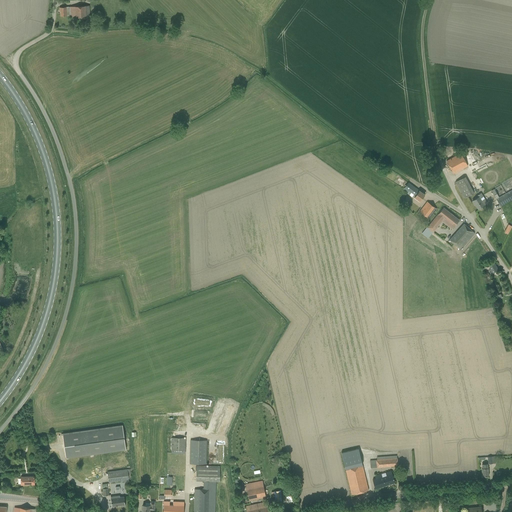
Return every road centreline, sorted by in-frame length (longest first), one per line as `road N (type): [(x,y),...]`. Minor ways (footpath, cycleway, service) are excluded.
road 1 (track): [(409,178),(215,46),(164,34),(50,30)]
road 2 (unclassified): [(15,60),(63,161),(76,239),(51,354),(0,431)]
road 3 (primary): [(0,401),(44,319),(57,246),(41,148),(0,75)]
road 4 (unclassified): [(319,511),(511,483)]
road 5 (track): [(428,0),(420,40),(439,159)]
